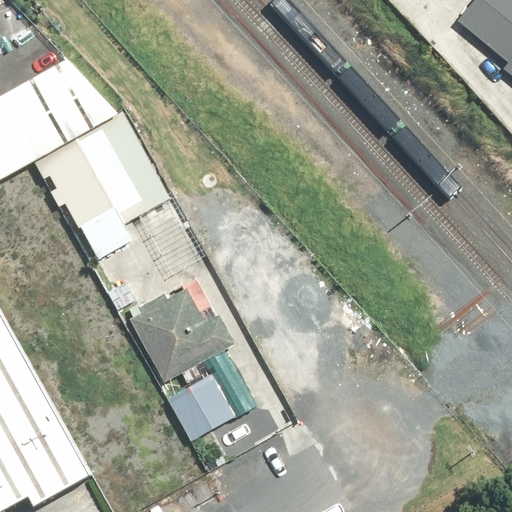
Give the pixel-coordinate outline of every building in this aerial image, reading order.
[(511,0),(481,0),(462,23),(511,63),(511,0)] [(63,58),(0,94),(0,183),(118,116),(63,58)] [(135,233),(102,173),(63,194),(95,254),(135,233)] [(202,281),(134,318),(171,387),(240,349),(202,281)] [(0,511),(5,511),(20,504),(24,511),(33,511),(94,478),(0,310),(0,511)] [(50,365),(87,431),(138,402),(101,336),(50,365)] [(241,418),(217,374),(175,397),(199,440),(241,418)] [(139,428),(170,482),(202,464),(171,410),(139,428)]
